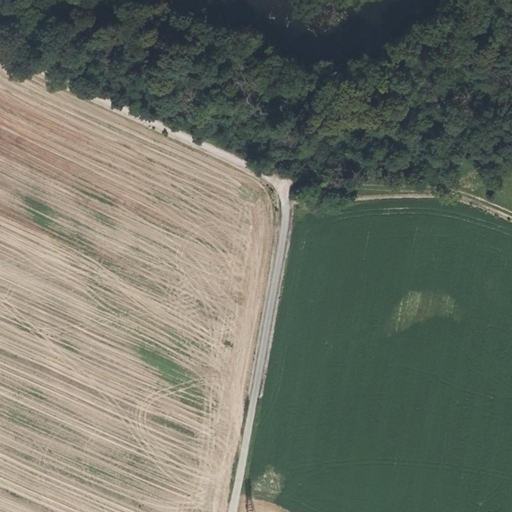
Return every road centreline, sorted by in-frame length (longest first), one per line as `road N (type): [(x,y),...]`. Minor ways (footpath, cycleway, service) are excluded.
road 1 (track): [(234,511),(286,185),(252,161),(31,61),(0,36)]
road 2 (track): [(286,185),(441,190),(511,216)]
